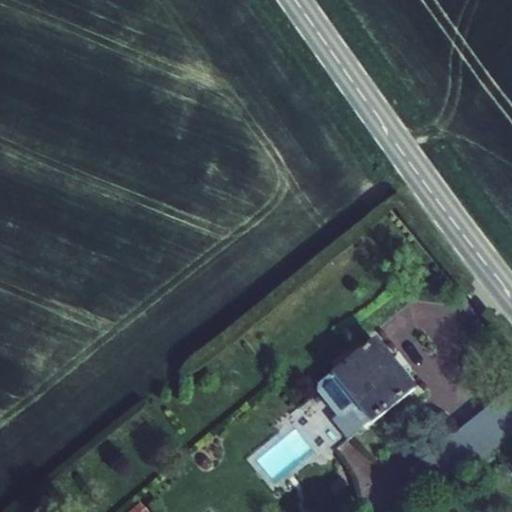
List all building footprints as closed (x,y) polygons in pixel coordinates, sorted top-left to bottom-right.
[(371,420),(377,428),(418,395),(378,346),(318,395),(342,424),(353,415),(363,426),(371,420)] [(430,350),(431,409),(470,408),(470,372),(455,372),(455,350),(430,350)] [(435,500),(511,438),(511,396),(415,474),(435,500)] [(351,439),(339,451),(363,477),(376,465),(351,439)] [(154,511),(145,500),(129,511),(154,511)]
